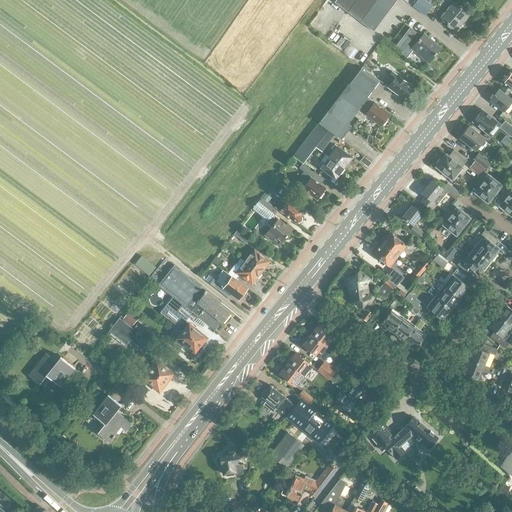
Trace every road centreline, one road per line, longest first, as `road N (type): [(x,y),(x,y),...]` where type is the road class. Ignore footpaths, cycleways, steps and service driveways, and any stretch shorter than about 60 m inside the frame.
road 1 (primary): [(511,22),(296,292)]
road 2 (primary): [(296,292),(185,428)]
road 3 (residential): [(429,379),(346,332),(296,292)]
road 4 (residential): [(429,379),(484,299),(511,273)]
